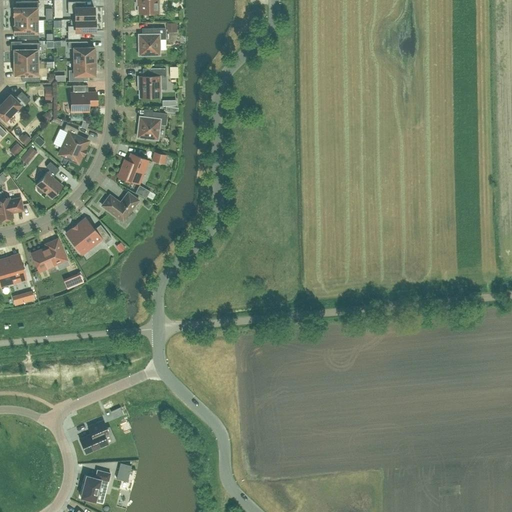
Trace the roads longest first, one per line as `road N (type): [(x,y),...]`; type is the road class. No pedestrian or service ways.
road 1 (unclassified): [(275,0),(270,27),(217,87),(217,208),(210,228),(165,273),(158,328)]
road 2 (unclassified): [(158,328),(511,295)]
road 3 (residential): [(0,233),(57,210),(101,157),(110,122),(109,0)]
road 4 (unclassified): [(158,369),(223,434),(225,475),(256,511)]
road 5 (unclassified): [(0,343),(158,328)]
road 6 (residential): [(51,422),(158,369)]
